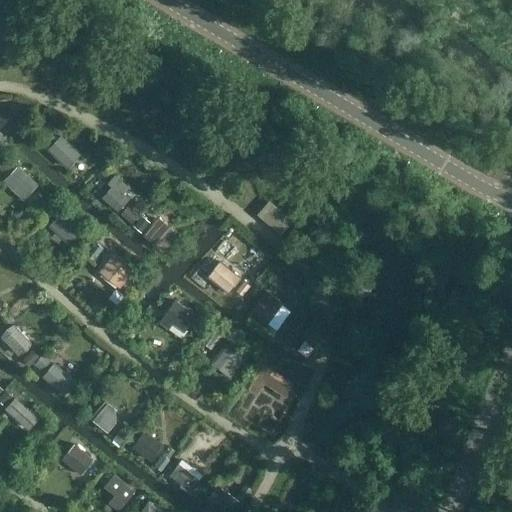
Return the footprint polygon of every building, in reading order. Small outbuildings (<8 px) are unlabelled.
[(2,110),(0,112),(0,127),(9,117),(2,110)] [(51,134),(41,144),(47,150),(56,139),(51,134)] [(49,151),(66,167),(79,154),(62,138),(49,151)] [(81,156),(72,167),(83,176),(92,165),(81,156)] [(8,159),(0,166),(0,170),(5,175),(14,165),(8,159)] [(3,182),(23,200),(38,184),(18,165),(3,182)] [(101,198),(118,212),(129,199),(123,194),(129,187),(115,175),(107,183),(111,187),(101,198)] [(259,212),(278,228),(289,216),(270,200),(259,212)] [(52,207),(41,218),(48,224),(58,213),(52,207)] [(128,208),(122,214),(132,223),(138,217),(128,208)] [(49,227),(68,245),(81,231),(62,213),(49,227)] [(142,217),(134,227),(141,232),(149,222),(142,217)] [(170,231),(172,229),(158,218),(143,236),(163,253),(176,237),(170,231)] [(96,243),(86,254),(94,260),(103,249),(96,243)] [(99,271),(119,288),(133,271),(112,255),(99,271)] [(220,261),(207,276),(227,292),(239,277),(220,261)] [(277,277),(269,289),(275,293),(283,282),(277,277)] [(244,281),(236,291),(243,296),(250,286),(244,281)] [(265,289),(249,310),(264,323),(281,302),(265,289)] [(174,300),(158,321),(169,329),(174,322),(186,330),(196,316),(174,300)] [(200,320),(193,329),(199,333),(206,324),(200,320)] [(1,337),(19,356),(31,344),(13,325),(1,337)] [(211,327),(201,341),(211,349),(222,335),(211,327)] [(211,364),(230,378),(244,359),(225,345),(211,364)] [(33,352),(23,361),(28,366),(38,356),(33,352)] [(44,355),(35,365),(42,370),(50,361),(44,355)] [(43,378),(64,395),(75,381),(54,364),(43,378)] [(260,364),(246,386),(258,394),(264,384),(272,371),(260,364)] [(6,391),(0,397),(0,402),(4,406),(12,396),(6,391)] [(4,410),(28,431),(38,419),(14,398),(4,410)] [(113,427),(114,428),(116,425),(115,424),(116,423),(115,409),(108,402),(107,404),(104,401),(90,419),(107,433),(113,427)] [(122,429),(113,440),(121,446),(130,435),(122,429)] [(132,448),(151,462),(163,445),(144,431),(132,448)] [(63,458),(83,475),(95,461),(74,444),(63,458)] [(163,456),(155,466),(161,470),(169,460),(163,456)] [(51,459),(45,468),(51,472),(58,463),(51,459)] [(169,476),(189,492),(200,477),(180,462),(169,476)] [(108,503),(118,511),(135,490),(114,474),(103,488),(114,496),(108,503)] [(196,485),(191,493),(196,497),(202,489),(196,485)] [(245,485),(237,497),(245,503),(253,491),(245,485)] [(206,501),(221,511),(231,511),(239,501),(217,486),(206,501)] [(162,511),(147,501),(139,511),(162,511)]
